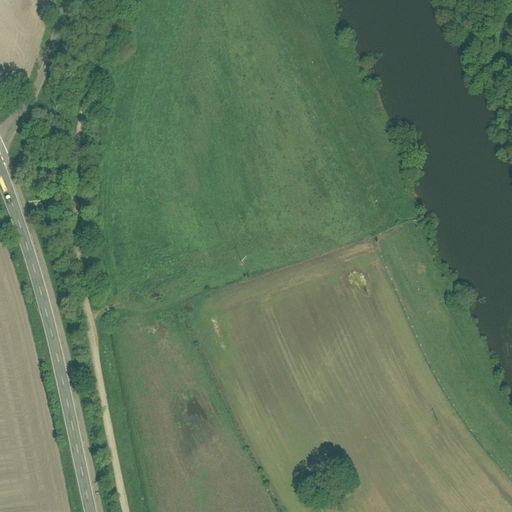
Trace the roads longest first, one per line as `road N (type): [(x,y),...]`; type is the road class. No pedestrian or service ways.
road 1 (track): [(108,0),(83,94),(77,233),(126,511)]
road 2 (secondary): [(0,171),(61,362),(91,511)]
road 3 (unclassified): [(0,142),(42,86),(71,0)]
